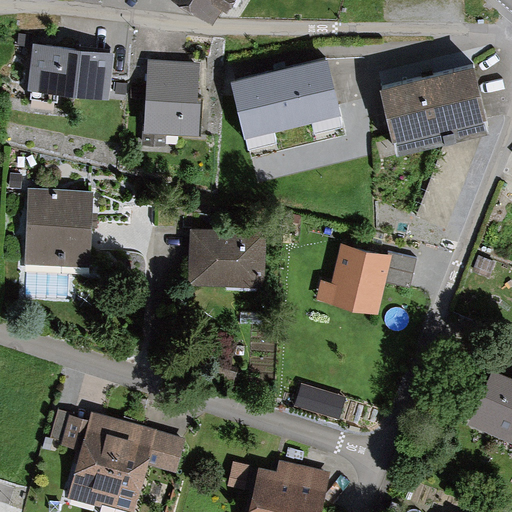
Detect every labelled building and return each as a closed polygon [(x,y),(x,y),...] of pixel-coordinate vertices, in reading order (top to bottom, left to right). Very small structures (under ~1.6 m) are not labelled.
[(223,0),(172,0),(211,22),(223,0)] [(113,46),(34,37),(29,81),(108,90),(113,46)] [(200,59),(149,56),(145,126),(199,129),(201,92),(198,92),(200,59)] [(322,60),(228,85),(241,135),(336,110),(322,60)] [(470,66),(379,92),(394,144),(485,119),(470,66)] [(149,141),(180,140),(180,131),(149,132),(149,141)] [(418,215),(450,226),(474,161),(442,149),(418,215)] [(89,191),(26,191),(25,260),(88,261),(89,191)] [(266,231),(192,228),(190,281),(264,284),(266,231)] [(393,251),(347,241),(336,293),(381,303),(393,251)] [(413,282),(418,254),(395,250),(390,277),(413,282)] [(511,378),(489,368),(466,423),(511,441),(511,378)] [(301,383),(297,405),(342,413),(347,391),(301,383)] [(87,421),(60,414),(54,439),(81,446),(68,498),(125,511),(133,511),(145,465),(175,472),(185,433),(90,409),(87,421)] [(275,470),(257,467),(247,511),(319,511),(328,470),(277,459),(275,470)]
